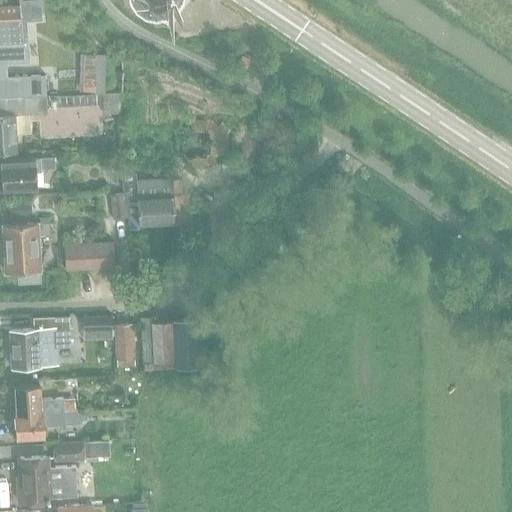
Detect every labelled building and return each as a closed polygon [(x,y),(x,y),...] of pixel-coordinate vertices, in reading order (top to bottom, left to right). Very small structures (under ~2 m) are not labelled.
[(140,0),(141,0),(147,4),(152,6),(149,11),(169,25),(187,0),(140,0)] [(20,40),(19,19),(30,18),(30,3),(0,5),(0,47),(8,47),(8,41),(20,40)] [(78,54),(76,91),(101,92),(103,55),(78,54)] [(241,56),(235,66),(242,71),(248,60),(242,56),(241,56)] [(0,76),(0,97),(45,95),(44,74),(43,74),(19,75),(0,76)] [(102,93),(102,113),(119,113),(119,92),(102,93)] [(45,95),(0,97),(0,151),(16,151),(15,134),(14,114),(29,113),(45,112),(45,95)] [(53,167),(52,156),(0,159),(0,175),(1,190),(35,188),(34,171),(39,171),(39,168),(53,167)] [(123,193),(126,217),(127,230),(136,229),(136,223),(187,221),(186,195),(178,196),(177,180),(169,181),(169,178),(165,178),(166,181),(134,182),(134,174),(121,174),(122,193),(123,193)] [(122,193),(109,195),(113,219),(126,217),(123,193),(122,193)] [(43,213),(56,212),(55,195),(42,196),(43,213)] [(29,198),(7,199),(7,212),(29,211),(29,198)] [(38,279),(38,269),(36,233),(48,233),(48,222),(36,222),(36,221),(3,223),(6,271),(18,271),(19,281),(38,279)] [(100,242),(101,267),(114,266),(112,241),(100,242)] [(76,243),(77,268),(89,267),(88,242),(76,243)] [(88,242),(89,267),(101,267),(100,242),(88,242)] [(63,243),(65,268),(77,268),(76,243),(63,243)] [(111,314),(82,315),(82,329),(111,328),(111,314)] [(69,346),(69,338),(67,315),(32,316),(32,327),(8,328),(10,365),(57,363),(56,347),(69,346)] [(142,371),(152,370),(150,322),(149,317),(139,318),(142,371)] [(174,369),(177,369),(197,368),(195,320),(171,321),(174,369)] [(171,321),(150,322),(152,370),(174,369),(171,321)] [(132,365),(132,357),(131,323),(113,324),(114,366),(132,365)] [(16,412),(64,410),(63,398),(63,397),(40,398),(39,382),(14,384),(16,412)] [(73,398),(63,398),(64,410),(74,410),(73,398)] [(64,410),(16,412),(14,412),(15,437),(44,435),(43,424),(64,423),(64,410)] [(82,455),(81,441),(53,443),(54,457),(82,455)] [(17,483),(18,500),(49,498),(46,454),(18,456),(20,483),(17,483)]
